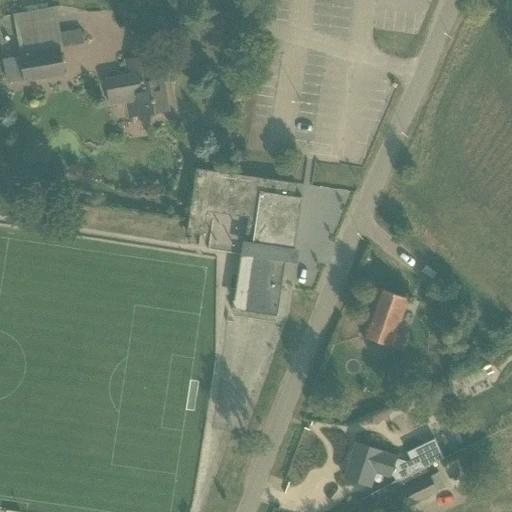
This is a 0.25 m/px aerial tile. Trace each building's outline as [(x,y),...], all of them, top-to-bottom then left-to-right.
[(2,59),(6,84),(25,81),(25,82),(64,75),(59,48),(83,44),(81,30),(60,33),(56,7),(13,15),(20,57),(2,59)] [(127,104),(129,118),(169,111),(163,79),(153,81),(148,57),(125,61),(128,75),(103,79),(109,107),(127,104)] [(243,311),(281,317),(291,249),(294,249),(300,199),(301,199),(302,198),(291,196),(293,184),(296,185),(296,183),(196,169),(187,234),(204,236),(208,204),(249,211),(245,242),(252,243),(243,311)] [(47,188),(34,188),(34,197),(48,197),(47,188)] [(362,337),(401,351),(406,336),(396,333),(408,299),(379,289),(362,337)] [(476,425),(460,434),(467,446),(483,437),(476,425)] [(355,444),(344,478),(356,482),(355,484),(358,485),(359,483),(366,485),(371,487),(375,473),(390,478),(391,476),(392,476),(396,483),(425,469),(444,459),(435,439),(407,452),(410,460),(406,462),(397,459),(397,457),(374,450),(355,444)] [(478,464),(468,468),(471,475),(481,471),(478,464)] [(425,469),(396,483),(400,491),(398,492),(407,509),(437,494),(436,492),(445,487),(446,487),(445,486),(438,472),(429,477),(425,469)]
